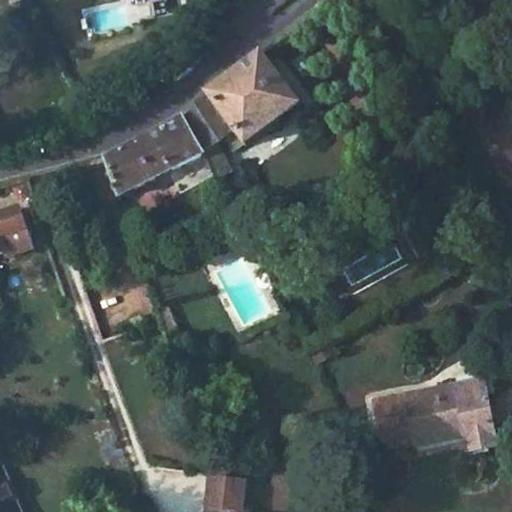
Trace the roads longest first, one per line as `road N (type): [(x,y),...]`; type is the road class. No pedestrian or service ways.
road 1 (residential): [(258,32),(66,164),(0,184)]
road 2 (residential): [(511,221),(386,0)]
